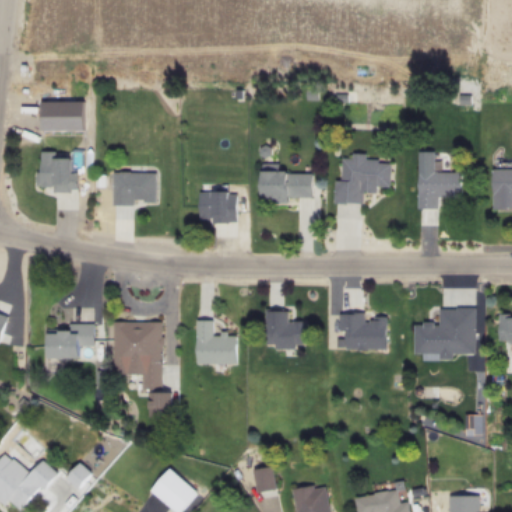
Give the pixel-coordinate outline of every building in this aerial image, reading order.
[(417,150),(417,207),(437,207),(437,195),(446,195),(446,197),(461,197),(461,171),(433,171),(433,150),(417,150)] [(40,151),(39,172),(35,172),(35,186),(52,186),(52,192),(69,193),(69,188),(76,188),(76,172),(70,172),(69,157),(55,157),(55,151),(40,151)] [(341,156),(340,179),(333,179),(332,203),(345,204),(345,201),(361,202),(362,191),(375,192),(375,185),(387,186),(389,162),(377,161),(378,159),(364,158),(365,152),(351,152),(351,157),(341,156)] [(511,167),(491,168),(492,211),(511,210),(511,167)] [(260,170),(260,197),(272,197),(272,199),(274,199),(274,202),(287,202),(287,196),(312,196),(312,172),(286,172),(286,169),(260,170)] [(111,171),(112,205),(133,206),(134,199),(142,199),(142,201),(155,202),(155,172),(111,171)] [(198,191),(200,217),(211,217),(212,223),(237,223),(236,193),(227,193),(227,190),(209,190),(209,191),(198,191)] [(473,306),(438,307),(438,322),(413,322),(413,352),(438,352),(438,354),(473,354),(473,306)] [(302,320),(285,320),(285,309),(264,309),(264,345),(302,345),(302,320)] [(344,330),(344,348),(384,348),(384,315),(363,315),(363,312),(338,312),(338,330),(344,330)] [(511,342),(511,314),(498,314),(497,341),(511,342)] [(195,319),(196,363),(237,364),(236,335),(227,335),(227,331),(219,331),(219,335),(212,334),(212,319),(195,319)] [(45,328),(46,358),(79,358),(79,346),(94,346),(94,322),(67,321),(67,328),(45,328)] [(112,321),(113,373),(141,373),(142,387),(148,388),(148,414),(170,415),(170,391),(161,391),(160,357),(163,357),(162,321),(112,321)] [(3,453),(0,456),(0,503),(4,507),(8,502),(19,511),(41,487),(45,490),(59,474),(41,459),(29,472),(12,458),(11,459),(3,453)] [(79,462),(65,478),(79,489),(93,473),(79,462)] [(276,493),(269,465),(252,469),(259,497),(276,493)] [(189,511),(189,474),(156,474),(156,501),(169,501),(169,511),(189,511)] [(294,511),(326,511),(326,485),(294,485),(294,511)] [(354,511),(407,511),(407,501),(397,501),(397,492),(354,492),(354,511)]
